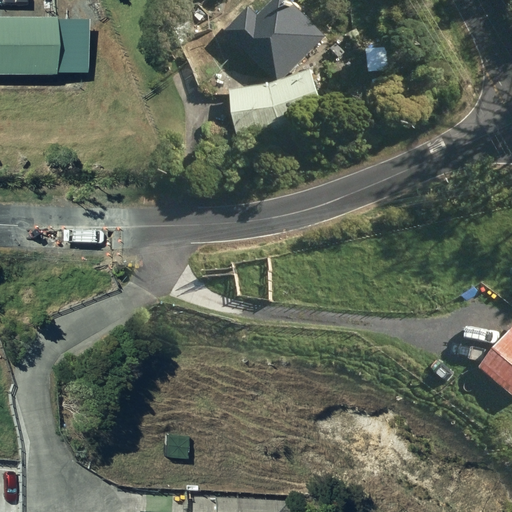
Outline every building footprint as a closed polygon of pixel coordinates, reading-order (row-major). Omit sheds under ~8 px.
[(239,34),(286,84),(334,39),(297,0),(291,0),(269,21),(261,13),(239,34)] [(0,76),(93,78),(94,22),(0,20),(0,76)] [(364,40),(352,27),(329,49),(338,59),(328,68),(339,81),(365,57),(374,67),(392,50),(374,31),(364,40)] [(240,94),(246,140),(283,136),(336,116),(321,74),(281,90),(240,94)] [(232,155),(247,156),(247,145),(232,145),(232,155)] [(511,339),(489,368),(511,386),(511,339)]
